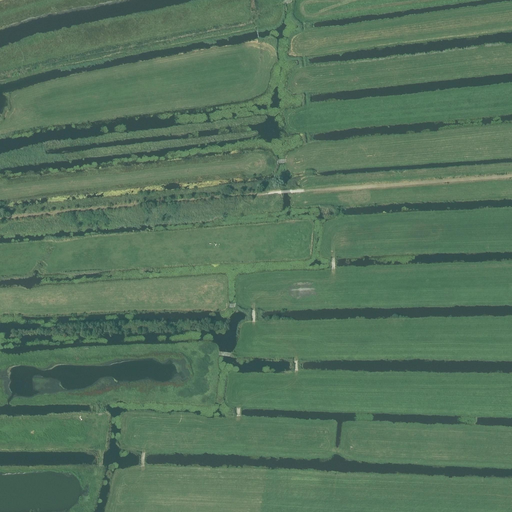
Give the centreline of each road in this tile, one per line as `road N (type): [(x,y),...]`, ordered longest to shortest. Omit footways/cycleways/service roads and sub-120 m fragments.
road 1 (track): [(511,175),(0,219)]
road 2 (track): [(0,194),(348,149)]
road 3 (track): [(306,150),(301,2)]
